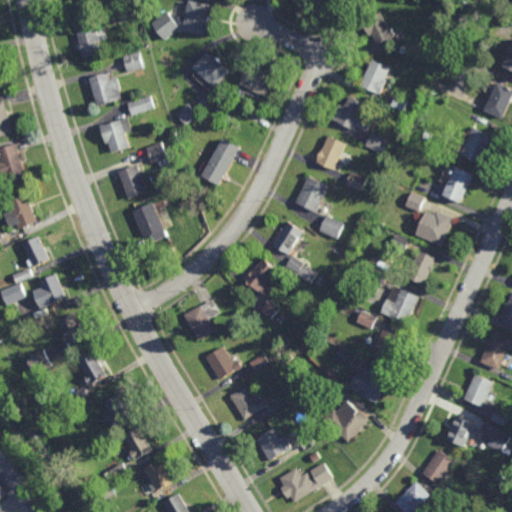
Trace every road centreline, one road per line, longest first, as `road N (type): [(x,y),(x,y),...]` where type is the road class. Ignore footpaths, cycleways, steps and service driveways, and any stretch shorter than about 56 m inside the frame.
road 1 (residential): [(251,511),(101,247),(62,135),(29,0)]
road 2 (residential): [(254,22),(302,42),(317,57),(317,71),(240,223),(210,259),(136,315)]
road 3 (residential): [(511,193),(399,449),(334,511)]
